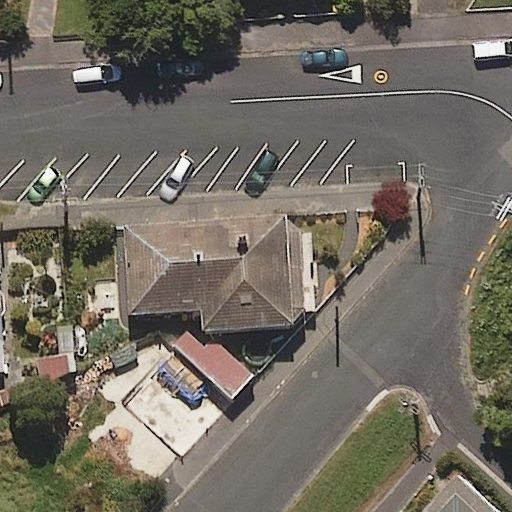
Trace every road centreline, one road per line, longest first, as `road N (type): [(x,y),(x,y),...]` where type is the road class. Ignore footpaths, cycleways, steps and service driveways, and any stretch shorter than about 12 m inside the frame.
road 1 (residential): [(511,116),(431,91),(0,106)]
road 2 (residential): [(412,294),(234,511)]
road 3 (residential): [(412,294),(459,419),(511,470)]
road 4 (residential): [(511,172),(412,294)]
